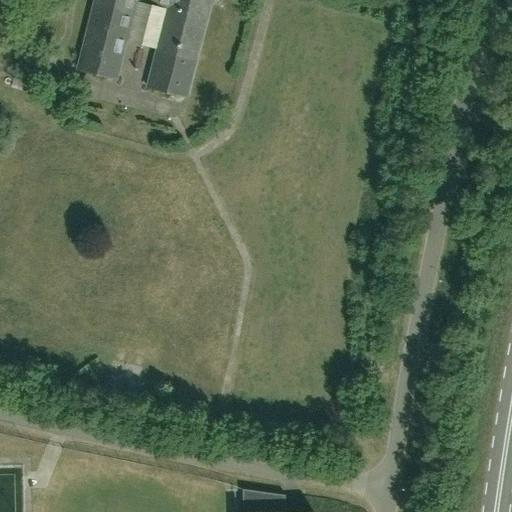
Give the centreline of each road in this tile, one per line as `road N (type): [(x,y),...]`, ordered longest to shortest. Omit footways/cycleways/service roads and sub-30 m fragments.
road 1 (unclassified): [(389,488),(429,252),(488,0)]
road 2 (unclassified): [(0,415),(389,488)]
